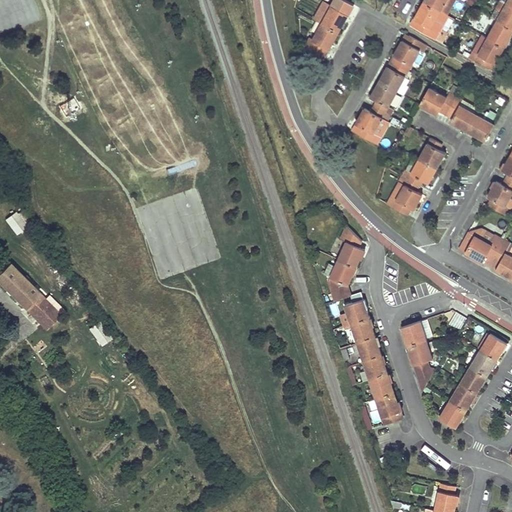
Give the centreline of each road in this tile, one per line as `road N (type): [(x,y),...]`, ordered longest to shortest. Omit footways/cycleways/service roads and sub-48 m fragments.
road 1 (residential): [(331,127),(386,33),(360,24),(318,94),(320,109)]
road 2 (residential): [(511,474),(455,455),(428,433),(390,313)]
road 3 (tertiary): [(265,0),(286,90),(308,140)]
road 4 (residential): [(465,147),(418,227),(434,252)]
